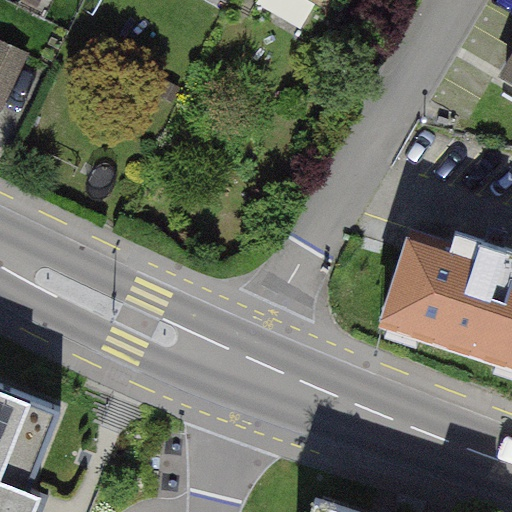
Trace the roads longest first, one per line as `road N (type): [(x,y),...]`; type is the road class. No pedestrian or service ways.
road 1 (residential): [(253,373),(274,320),(459,0)]
road 2 (secondary): [(253,373),(0,255)]
road 3 (secondary): [(511,463),(253,373)]
road 4 (residential): [(215,511),(253,373)]
